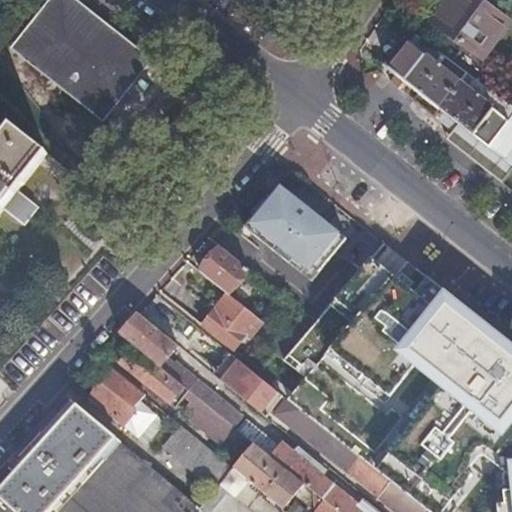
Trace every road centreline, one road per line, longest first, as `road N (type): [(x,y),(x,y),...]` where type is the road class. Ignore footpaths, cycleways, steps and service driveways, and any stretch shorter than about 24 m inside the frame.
road 1 (residential): [(300,99),(0,428)]
road 2 (tertiary): [(300,99),(511,267)]
road 3 (tertiary): [(173,0),(300,99)]
road 4 (residential): [(300,99),(370,0)]
